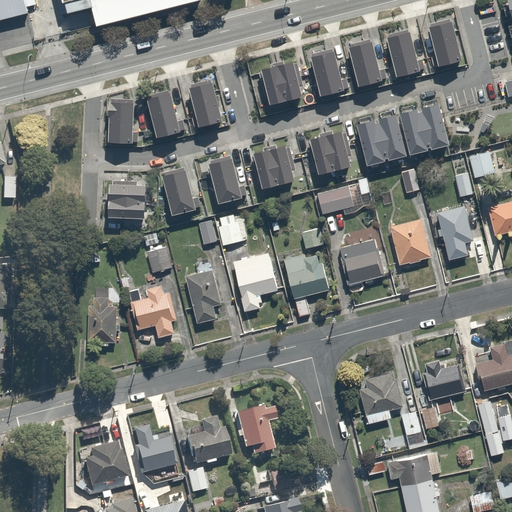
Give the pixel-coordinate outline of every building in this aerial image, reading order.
[(0,0),(0,15),(16,12),(12,0),(0,0)] [(497,15),(474,20),(476,31),(499,26),(497,15)] [(431,26),(428,27),(435,56),(431,57),(433,66),(438,65),(438,66),(462,60),(452,21),(450,21),(449,19),(430,24),(431,26)] [(389,37),(386,37),(396,77),(420,71),(419,69),(425,68),(422,59),(417,60),(410,31),(408,32),(407,29),(388,34),(389,37)] [(351,46),(349,47),(359,86),(382,80),(382,79),(387,78),(385,69),(379,70),(372,41),(371,41),(370,39),(350,44),(351,46)] [(313,56),(310,57),(320,96),(344,90),(344,89),(349,88),(346,78),(341,79),(334,51),(332,51),(331,49),(312,54),(313,56)] [(270,104),(302,96),(300,87),(303,86),(297,63),(294,63),(293,61),(284,63),(283,61),(270,64),(271,67),(261,69),(262,72),(259,72),(265,96),(268,95),(270,104)] [(192,87),(189,88),(196,116),(192,118),(194,127),(199,126),(199,127),(223,121),(213,81),(211,82),(210,79),(191,84),(192,87)] [(150,97),(147,98),(157,137),(181,131),(180,130),(186,129),(183,120),(178,121),(171,92),(169,92),(168,90),(149,95),(150,97)] [(108,117),(109,118),(108,141),(133,143),(133,141),(138,142),(139,132),(133,132),(134,102),(133,102),(133,99),(111,98),(111,101),(109,101),(108,117)] [(417,108),(399,112),(409,154),(428,150),(427,148),(430,147),(431,149),(449,144),(439,103),(420,107),(421,111),(418,112),(417,108)] [(511,111),(495,116),(501,139),(511,135),(511,111)] [(374,119),(356,123),(367,165),(385,161),(385,159),(388,158),(388,160),(407,155),(396,114),(378,118),(378,122),(375,122),(374,119)] [(311,115),(297,118),(301,136),(315,134),(311,115)] [(483,132),(494,118),(487,115),(485,117),(479,131),(483,132)] [(242,130),(229,134),(234,154),(247,150),(242,130)] [(319,136),(310,138),(318,174),(351,166),(348,157),(352,156),(346,132),(342,133),(342,130),(333,133),(333,130),(319,133),(319,136)] [(4,142),(0,143),(0,165),(9,163),(4,142)] [(263,151),(253,153),(262,188),(295,180),(292,171),(296,170),(290,147),(286,147),(285,145),(277,147),(276,144),(263,148),(263,151)] [(491,149),(468,155),(474,179),(497,174),(491,149)] [(211,163),(208,164),(218,203),(242,197),(241,196),(247,194),(244,185),(239,186),(232,158),(230,158),(229,155),(210,160),(211,163)] [(165,175),(162,176),(172,215),(196,209),(195,207),(201,206),(198,197),(193,198),(186,169),(184,170),(183,167),(164,172),(165,175)] [(414,168),(402,172),(409,193),(422,189),(414,168)] [(20,172),(4,171),(2,198),(19,199),(20,172)] [(466,173),(454,176),(460,197),(472,194),(466,173)] [(113,183),(109,183),(108,217),(144,218),(146,185),(137,185),(137,181),(113,180),(113,183)] [(368,180),(316,193),(321,214),(373,201),(368,180)] [(511,200),(490,206),(497,234),(511,230),(511,200)] [(466,205),(438,212),(450,260),(470,255),(467,242),(475,240),(466,205)] [(237,211),(216,216),(223,244),(243,239),(237,211)] [(422,217),(391,225),(401,262),(432,253),(422,217)] [(218,239),(213,218),(195,223),(200,244),(218,239)] [(321,228),(303,232),(307,249),(324,245),(321,228)] [(375,240),(341,250),(351,283),(385,273),(375,240)] [(174,268),(167,244),(146,250),(153,274),(174,268)] [(321,248),(285,258),(301,316),(310,314),(304,293),(332,285),(321,248)] [(270,252),(233,261),(245,310),(261,306),(258,293),(279,288),(270,252)] [(213,304),(221,301),(212,270),(185,277),(197,323),(216,318),(213,304)] [(149,298),(133,302),(140,329),(157,325),(160,336),(183,330),(173,289),(164,291),(162,283),(146,288),(149,298)] [(119,299),(91,298),(89,340),(117,341),(119,299)] [(475,365),(484,389),(511,379),(511,358),(507,343),(489,349),(493,359),(475,365)] [(423,373),(431,396),(466,385),(459,365),(446,369),(441,356),(426,361),(429,371),(423,373)] [(402,406),(394,369),(366,376),(368,387),(359,389),(367,424),(391,419),(389,409),(402,406)] [(493,397),(479,400),(491,453),(505,450),(493,397)] [(278,402),(235,413),(244,451),(256,447),(258,455),(278,450),(273,430),(284,427),(278,402)] [(435,406),(422,409),(427,429),(440,426),(435,406)] [(417,412),(402,414),(406,436),(420,433),(417,412)] [(200,431),(185,436),(195,464),(236,450),(227,425),(218,429),(214,417),(198,422),(200,431)] [(138,444),(132,446),(140,473),(177,462),(169,434),(153,439),(149,424),(134,428),(138,444)] [(120,440),(81,453),(91,486),(131,473),(120,440)] [(437,450),(425,453),(424,448),(367,462),(370,475),(388,471),(389,479),(400,476),(408,511),(432,511),(439,510),(431,475),(443,472),(437,450)] [(204,464),(185,468),(191,493),(210,488),(204,464)] [(161,511),(152,473),(133,478),(141,511),(161,511)] [(296,474),(271,479),(274,492),(299,487),(296,474)] [(511,478),(496,482),(500,499),(511,496),(511,478)] [(495,490),(471,494),(474,511),(498,506),(495,490)] [(135,511),(133,500),(103,508),(104,511),(135,511)] [(292,511),(290,502),(263,508),(263,511),(292,511)]
